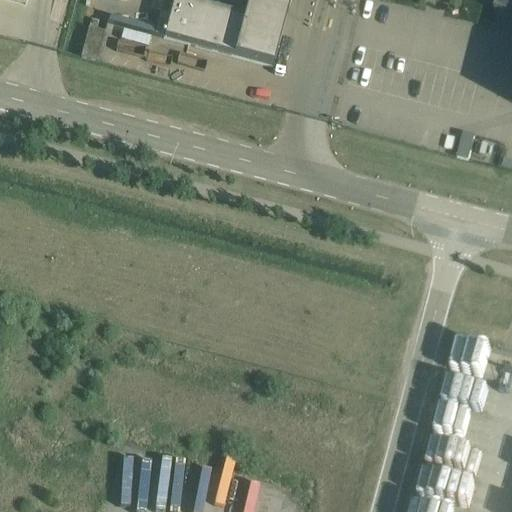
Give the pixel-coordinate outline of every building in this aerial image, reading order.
[(176,0),(172,0),(163,38),(272,68),(287,9),(253,0),(247,0),(243,17),(176,0)] [(511,0),(496,0),(493,11),(511,15),(511,0)] [(92,11),(90,20),(100,22),(101,12),(92,11)] [(96,63),(103,34),(88,30),(80,59),(96,63)] [(456,157),(468,160),(474,136),(462,133),(456,157)]
